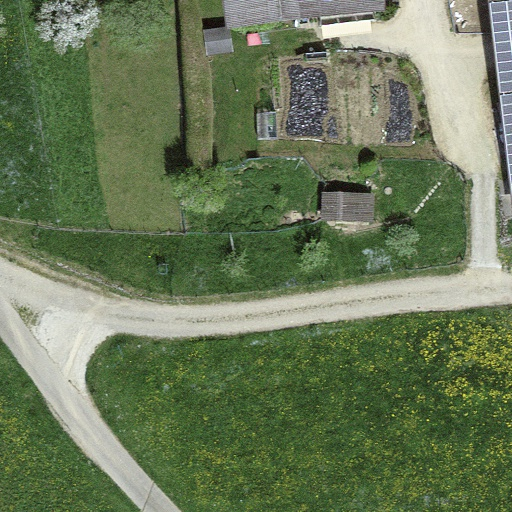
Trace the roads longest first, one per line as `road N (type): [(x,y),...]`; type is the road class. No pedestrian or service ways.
road 1 (track): [(27,349),(132,324),(482,289)]
road 2 (track): [(482,289),(480,165),(425,42),(421,0)]
road 3 (track): [(149,511),(27,349)]
